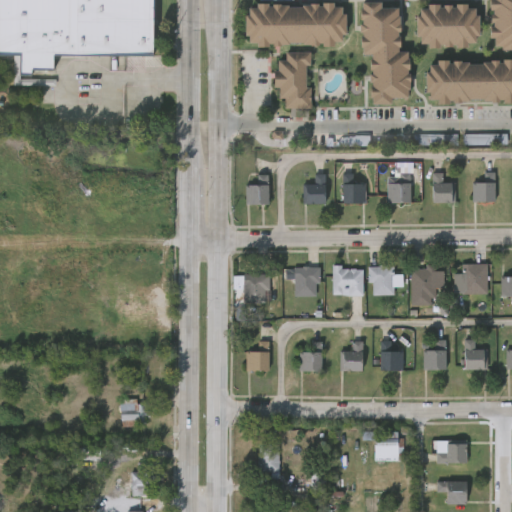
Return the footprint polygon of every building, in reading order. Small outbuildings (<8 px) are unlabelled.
[(153,0),(153,55),(55,55),(55,70),(35,70),(35,75),(19,75),(19,54),(0,54),(0,0),(153,0)] [(511,0),(511,49),(502,49),(502,45),(493,45),(493,37),(489,37),(489,26),(492,26),(492,22),(490,22),(490,14),(492,14),(492,9),(489,9),(489,0),(511,0)] [(380,2),(380,8),(397,8),(397,16),(399,16),(399,32),(397,32),(397,36),(400,36),(399,47),(398,47),(397,51),(407,52),(407,59),(409,59),(409,70),(407,70),(407,74),(409,74),(409,90),(407,90),(407,98),(390,98),(390,104),(371,104),(371,98),(369,98),(369,87),(372,87),(372,82),(369,82),(369,74),(371,74),(371,70),(369,70),(369,59),(370,59),(371,54),(362,54),(362,48),(359,48),(359,37),(361,37),(362,32),(359,32),(359,24),(361,24),(361,20),(359,20),(359,9),(361,9),(361,1),(380,2)] [(333,2),(333,6),(342,6),(341,13),(345,13),(345,34),(342,34),(342,41),(334,41),(333,45),(322,45),(322,42),(318,42),(318,44),(310,44),(302,44),(302,42),(288,41),(288,44),(280,44),(280,46),(272,45),(272,43),(268,43),(268,46),(257,46),(257,42),(248,42),(248,34),(244,34),(244,14),(248,15),(248,7),(256,7),(256,2),(268,2),(268,6),(271,6),(271,3),(280,3),(288,3),(287,6),(301,6),(301,4),(309,4),(309,3),(318,3),(318,5),(321,5),(321,2),(333,2)] [(466,3),(466,7),(475,7),(475,15),(478,15),(478,35),(474,35),(474,42),(466,42),(466,47),(455,47),(455,44),(451,44),(451,47),(443,47),(443,44),(439,44),(439,47),(428,47),(428,43),(419,43),(419,35),(415,35),(415,15),(419,15),(419,8),(427,8),(427,3),(438,3),(438,7),(442,7),(442,4),(450,4),(450,6),(455,6),(455,3),(466,3)] [(304,72),(304,87),(309,87),(309,108),(283,108),(283,98),(277,98),(277,87),(271,87),(271,70),(276,70),(276,60),(284,60),(284,52),(308,52),(308,65),(304,65),(304,72)] [(511,59),(511,104),(503,104),(503,100),(500,100),(500,102),(491,102),(491,100),(482,100),(482,99),(469,99),(469,101),(461,101),(461,103),(453,103),(453,100),(449,100),(449,103),(437,103),(437,100),(429,100),(429,92),(425,92),(425,72),(429,72),(429,64),(437,64),(437,60),(448,60),(448,63),(452,63),(452,61),(461,61),(461,62),(469,62),(469,64),(482,64),(482,62),(490,62),(490,60),(498,60),(498,62),(502,62),(502,59),(511,59)] [(506,146),(506,134),(462,135),(462,146),(506,146)] [(473,201),(471,201),(471,182),(482,182),(482,172),(493,171),(493,201),(473,201)] [(388,202),(386,202),(386,183),(397,183),(397,172),(408,172),(408,202),(388,202)] [(441,172),(440,182),(450,182),(449,202),(430,202),(430,172),(441,172)] [(303,204),(301,204),(301,184),(311,184),(311,174),(323,173),(324,203),(303,204)] [(351,173),(351,183),(363,183),(364,202),(340,202),(341,173),(351,173)] [(246,204),(243,204),(243,184),(249,184),(249,174),(265,174),(265,204),(246,204)] [(463,294),(460,294),(460,264),(485,263),(485,294),(463,294)] [(429,304),(409,305),(408,269),(425,269),(425,264),(433,264),(433,299),(429,299),(429,304)] [(346,265),(346,269),(361,269),(361,296),(347,296),(348,288),(340,288),(340,295),(330,294),(330,265),(346,265)] [(382,265),(382,266),(391,266),(391,295),(371,295),(370,282),(365,283),(365,266),(382,265)] [(306,266),(317,267),(317,282),(313,282),(313,295),(292,296),(291,267),(306,266)] [(254,272),(254,274),(267,274),(267,290),(262,290),(262,304),(241,304),(241,275),(249,274),(249,272),(254,272)] [(511,276),(511,306),(511,296),(499,296),(499,276),(511,276)] [(39,280),(29,279),(29,293),(38,293),(39,280)] [(145,299),(146,329),(121,329),(121,308),(118,308),(118,302),(121,302),(121,298),(145,299)] [(473,339),(473,350),(485,350),(484,369),(462,369),(463,339),(473,339)] [(389,341),(389,351),(400,351),(400,371),(378,370),(378,340),(389,341)] [(423,370),(422,370),(422,350),(433,350),(433,340),(444,340),(444,370),(423,370)] [(247,370),(244,370),(244,351),(256,351),(256,341),(267,341),(266,370),(247,370)] [(299,371),(297,371),(297,352),(308,352),(308,341),(319,341),(319,371),(299,371)] [(340,371),(338,371),(338,351),(349,351),(349,341),(360,341),(360,371),(340,371)] [(134,399),(134,404),(143,404),(143,410),(147,410),(147,416),(143,416),(144,424),(135,424),(135,427),(132,427),(132,420),(117,420),(117,399),(134,399)] [(395,431),(395,438),(401,438),(401,456),(395,456),(395,461),(372,461),(373,440),(360,440),(360,431),(395,431)] [(466,463),(437,464),(436,452),(447,452),(447,441),(466,440),(466,463)] [(279,444),(279,478),(272,478),(272,472),(259,472),(259,468),(257,468),(257,455),(260,455),(260,443),(279,444)] [(145,463),(145,476),(148,476),(148,483),(145,483),(145,495),(122,495),(123,474),(128,474),(128,471),(135,471),(136,462),(145,463)] [(324,472),(324,491),(302,490),(302,483),(309,483),(309,472),(324,472)] [(466,481),(466,505),(447,505),(447,491),(437,491),(437,481),(466,481)] [(80,511),(56,511),(56,498),(80,499),(80,511)]
